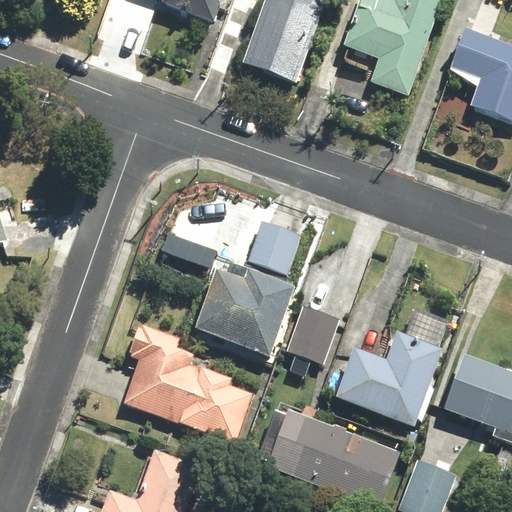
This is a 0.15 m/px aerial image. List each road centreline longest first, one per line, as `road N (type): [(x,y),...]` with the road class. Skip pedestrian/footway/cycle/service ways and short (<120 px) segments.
road 1 (residential): [(144,108),(1,511)]
road 2 (residential): [(511,241),(144,108)]
road 3 (residential): [(144,108),(0,56)]
